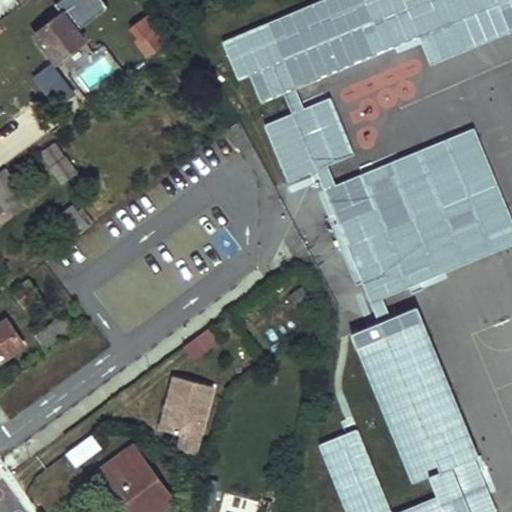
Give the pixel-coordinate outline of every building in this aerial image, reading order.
[(511,0),(320,0),(221,40),(249,111),(284,97),(289,110),(259,122),(287,192),(315,181),(371,324),(351,332),(414,489),(430,483),(435,496),(394,511),(361,427),(319,444),(345,511),(498,511),(411,284),(511,245),(511,212),(479,126),(337,180),(331,164),(347,158),(327,106),(300,117),(285,78),(427,23),(439,51),(511,22),(511,0)] [(34,35),(57,63),(86,39),(65,11),(34,35)] [(160,27),(148,13),(130,27),(139,38),(135,41),(148,58),(166,43),(156,30),(160,27)] [(103,43),(69,65),(86,91),(120,69),(103,43)] [(54,65),(36,78),(48,95),(67,83),(54,65)] [(51,100),(70,87),(67,83),(48,95),(51,100)] [(54,167),(63,180),(74,171),(66,160),(54,167)] [(0,201),(1,201),(9,213),(27,199),(6,169),(0,173),(0,201)] [(60,215),(78,237),(91,228),(74,205),(60,215)] [(17,291),(28,307),(41,298),(29,282),(17,291)] [(56,319),(65,331),(73,325),(64,313),(56,319)] [(37,333),(46,346),(65,331),(56,319),(37,333)] [(0,361),(25,343),(9,323),(0,328),(0,361)] [(206,327),(183,345),(193,358),(216,341),(206,327)] [(196,457),(214,389),(173,378),(159,431),(179,436),(176,451),(196,457)] [(73,466),(100,447),(91,433),(63,451),(73,466)] [(102,471),(132,511),(156,511),(172,501),(133,447),(102,471)]
